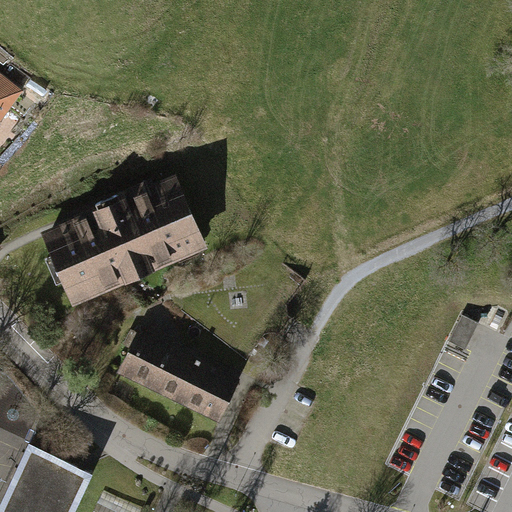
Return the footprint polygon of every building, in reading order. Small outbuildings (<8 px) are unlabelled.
[(0,119),(23,90),(0,72),(0,119)] [(121,198),(41,232),(73,306),(208,247),(176,175),(154,184),(152,179),(119,194),(121,198)] [(480,323),(462,314),(449,340),(466,349),(480,323)] [(139,327),(118,371),(220,420),(241,377),(139,327)] [(73,511),(91,473),(30,444),(0,507),(0,511),(73,511)] [(140,511),(142,510),(103,492),(98,503),(118,511),(140,511)]
